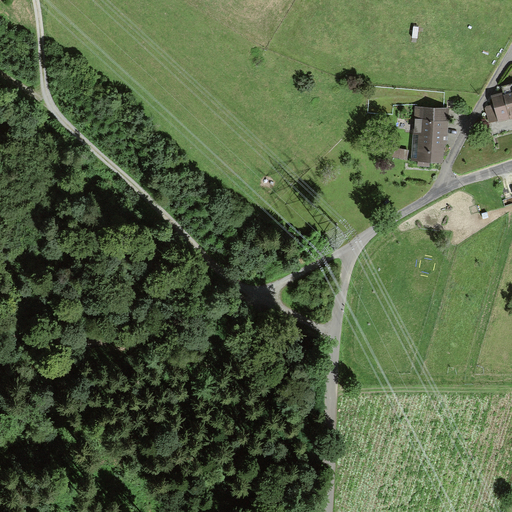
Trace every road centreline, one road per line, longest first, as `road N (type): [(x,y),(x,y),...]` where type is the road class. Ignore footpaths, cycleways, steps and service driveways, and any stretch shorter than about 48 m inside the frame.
road 1 (track): [(350,249),(252,294),(236,286),(46,101),(34,0)]
road 2 (unclassified): [(326,511),(330,385),(346,259),(389,218),(445,190)]
road 3 (track): [(335,329),(252,294),(96,343),(22,337),(0,326)]
road 4 (unclassified): [(445,190),(449,158),(511,51)]
